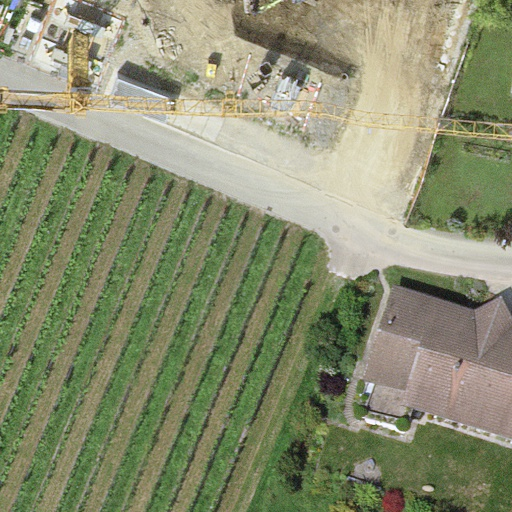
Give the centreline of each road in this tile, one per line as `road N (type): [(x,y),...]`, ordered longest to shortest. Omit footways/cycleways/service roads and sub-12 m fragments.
road 1 (track): [(0,99),(353,235)]
road 2 (unclassified): [(511,270),(464,267),(353,235)]
